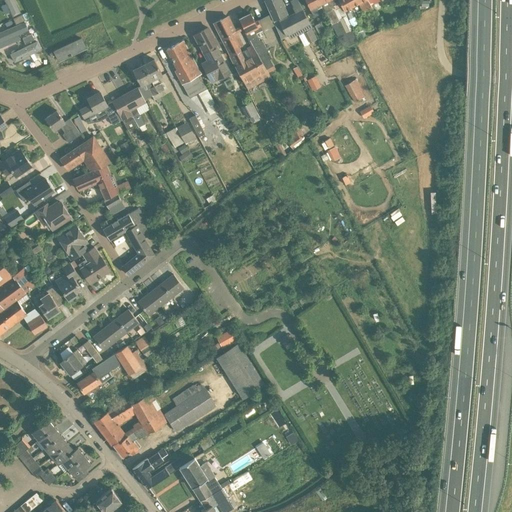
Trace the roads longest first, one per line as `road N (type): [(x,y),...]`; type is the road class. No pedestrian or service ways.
road 1 (motorway): [(480,0),(472,225),(448,511)]
road 2 (motorway): [(477,511),(510,0)]
road 3 (residential): [(245,0),(17,100)]
road 4 (residential): [(127,283),(17,100)]
road 5 (residential): [(115,461),(49,384),(22,366)]
road 6 (residential): [(22,366),(127,283)]
